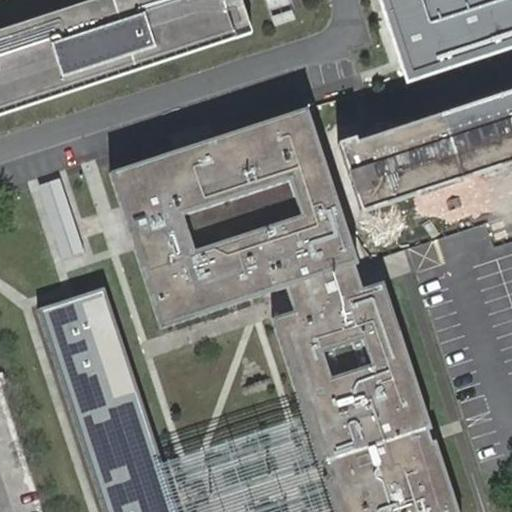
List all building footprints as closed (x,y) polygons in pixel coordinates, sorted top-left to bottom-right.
[(0,0),(0,110),(233,32),(222,0),(0,0)] [(290,0),(263,0),(271,22),(295,13),(290,0)] [(511,0),(384,0),(408,64),(417,90),(511,58),(511,0)] [(349,272),(362,268),(312,118),(114,184),(162,333),(280,295),(284,306),(288,318),(273,323),(321,470),(324,469),(326,474),(328,480),(325,481),(334,511),(457,511),(436,445),(432,446),(429,439),(428,435),(432,433),(384,286),(357,295),(349,272)] [(58,175),(32,183),(56,260),(82,252),(58,175)] [(177,511),(105,292),(37,315),(102,511),(177,511)]
